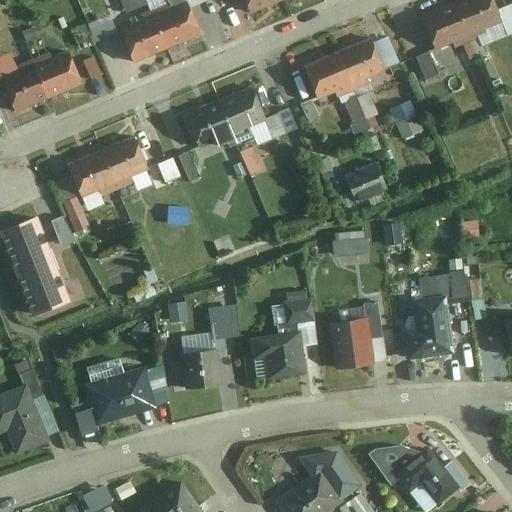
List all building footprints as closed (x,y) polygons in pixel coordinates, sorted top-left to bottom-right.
[(285,0),(245,0),(251,15),(285,1),(285,0)] [(504,24),(493,0),(468,0),(457,5),(471,38),(504,24)] [(188,5),(154,18),(168,51),(201,38),(188,5)] [(471,38),(457,5),(424,19),(438,52),(471,38)] [(154,18),(121,32),(134,65),(168,51),(154,18)] [(373,40),(338,55),(353,90),(388,75),(373,40)] [(71,52),(36,66),(50,100),(85,85),(71,52)] [(422,56),(429,79),(443,75),(436,52),(422,56)] [(97,54),(86,60),(96,80),(107,75),(97,54)] [(338,55),(303,69),(318,104),(353,90),(338,55)] [(36,66),(2,80),(15,114),(50,100),(36,66)] [(254,90),(219,105),(233,137),(268,123),(254,90)] [(219,105),(184,119),(197,152),(233,137),(219,105)] [(418,111),(398,120),(408,140),(428,131),(418,111)] [(135,140),(102,154),(116,189),(149,175),(135,140)] [(258,148),(246,153),(255,176),(267,171),(258,148)] [(182,154),(193,180),(204,176),(194,150),(182,154)] [(102,154),(69,167),(83,202),(116,189),(102,154)] [(177,157),(161,163),(170,186),(186,180),(177,157)] [(341,196),(347,208),(388,190),(376,164),(344,178),(350,192),(341,196)] [(76,198),(63,204),(75,232),(89,226),(76,198)] [(73,242),(62,218),(51,223),(62,246),(73,242)] [(70,302),(37,219),(0,233),(0,237),(32,317),(70,302)] [(482,221),(466,222),(468,240),(483,238),(482,221)] [(338,232),(339,256),(373,254),(371,230),(338,232)] [(455,355),(446,295),(400,302),(409,361),(455,355)] [(369,320),(331,325),(337,369),(374,365),(369,320)] [(303,333),(250,339),(253,361),(269,360),(271,379),(307,375),(303,333)] [(219,350),(182,356),(188,393),(225,388),(219,350)] [(156,408),(145,367),(86,384),(98,425),(156,408)] [(28,385),(0,395),(0,432),(7,430),(16,453),(50,441),(28,385)] [(396,474),(423,454),(404,446),(377,450),(371,455),(393,486),(401,481),(396,474)] [(423,454),(396,474),(401,481),(410,493),(424,483),(440,505),(461,489),(430,449),(423,454)] [(322,469),(276,501),(283,511),(328,511),(345,501),(322,469)] [(202,511),(181,480),(135,511),(202,511)] [(109,484),(88,494),(96,511),(97,511),(118,502),(109,484)] [(339,511),(374,511),(362,494),(339,510),(339,511)]
